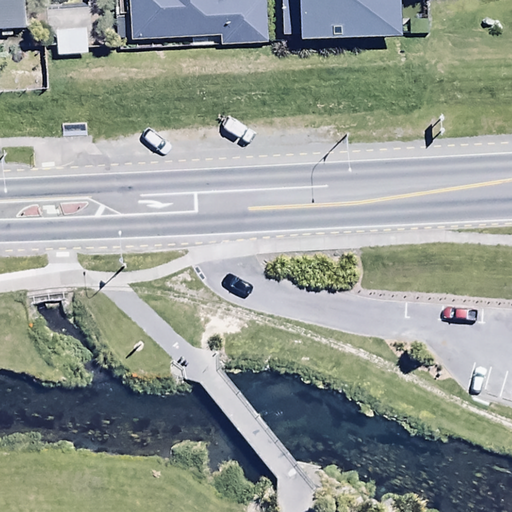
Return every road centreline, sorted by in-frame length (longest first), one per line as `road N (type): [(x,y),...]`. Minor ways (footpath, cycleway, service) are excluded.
road 1 (trunk): [(219,203),(511,186)]
road 2 (trunk): [(0,211),(219,203)]
road 3 (residential): [(219,203),(224,252),(249,270),(295,290),(381,301)]
